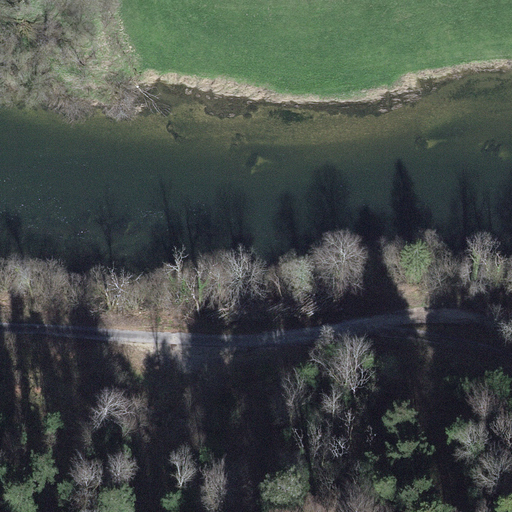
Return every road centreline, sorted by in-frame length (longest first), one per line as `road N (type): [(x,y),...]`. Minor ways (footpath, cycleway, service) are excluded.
road 1 (track): [(0,324),(232,343),(362,320)]
road 2 (track): [(362,320),(511,357)]
road 3 (track): [(362,320),(413,309),(511,319)]
